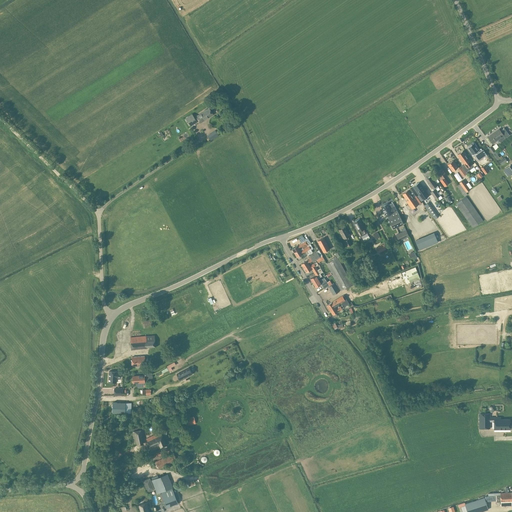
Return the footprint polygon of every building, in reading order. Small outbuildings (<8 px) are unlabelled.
[(213,114),(209,108),(196,116),(200,123),(213,114)] [(197,122),(192,114),(186,118),(191,126),(197,122)] [(490,140),(493,143),(498,139),(500,142),(505,138),(510,135),(504,128),(500,131),(499,129),(495,132),(495,133),(489,137),(491,139),(490,140)] [(185,132),(179,138),(183,141),(189,135),(185,132)] [(478,150),(473,143),(468,147),(473,154),(474,153),(478,160),(485,155),(481,148),(478,150)] [(472,164),(463,151),(457,155),(465,166),(463,168),(466,173),(474,167),(472,164)] [(458,167),(453,160),(447,164),(452,171),(458,167)] [(489,171),(485,165),(481,168),(485,174),(489,171)] [(511,174),(511,166),(511,165),(503,170),(508,177),(511,174)] [(449,183),(444,177),(447,175),(442,168),(436,172),(441,179),(440,180),(444,186),(449,183)] [(438,187),(434,182),(430,176),(426,180),(433,190),(430,192),(435,199),(440,196),(437,191),(438,191),(436,189),(438,187)] [(463,181),(460,183),(466,192),(470,190),(463,181)] [(428,196),(425,191),(419,182),(413,186),(419,195),(417,196),(421,201),(428,196)] [(460,183),(457,185),(464,196),(467,194),(466,192),(460,183)] [(410,188),(402,194),(407,201),(406,201),(411,209),(421,202),(416,195),(410,188)] [(483,220),(466,196),(456,203),(473,228),(483,220)] [(403,224),(397,210),(393,202),(388,205),(387,203),(381,207),(386,216),(390,214),(392,218),(389,219),(393,228),(403,224)] [(434,205),(439,213),(443,210),(438,203),(434,205)] [(366,232),(364,229),(365,229),(359,219),(353,222),(359,232),(364,241),(370,238),(366,232)] [(352,244),(348,237),(349,236),(344,227),(338,230),(347,247),(352,244)] [(406,230),(396,234),(399,241),(409,236),(406,230)] [(434,233),(415,240),(419,250),(438,242),(434,233)] [(292,249),(294,253),(308,245),(311,243),(307,238),(305,240),(303,238),(299,240),(301,243),(292,249)] [(329,249),(323,238),(317,241),(323,252),(329,249)] [(386,249),(384,244),(377,248),(379,253),(386,249)] [(312,252),(308,245),(294,253),(297,257),(305,252),(307,256),(312,252)] [(340,257),(334,246),(332,248),(334,252),(333,253),(335,256),(333,257),(333,258),(332,259),(333,260),(326,264),(336,282),(328,287),(333,295),(352,284),(345,271),(346,270),(339,258),(340,257)] [(301,264),(304,268),(309,265),(308,264),(312,261),(313,262),(320,257),(317,251),(309,256),(311,258),(301,264)] [(310,266),(309,265),(304,268),(306,272),(311,269),(314,272),(317,270),(315,267),(319,265),(317,262),(310,266)] [(415,267),(402,272),(407,284),(420,278),(415,267)] [(313,283),(318,280),(318,279),(321,276),(320,273),(323,272),(320,268),(317,270),(314,272),(316,276),(310,279),(313,283)] [(319,281),(318,280),(313,283),(315,287),(321,284),(324,289),(329,286),(324,278),(319,281)] [(330,311),(336,307),(335,306),(341,302),(344,307),(349,304),(343,295),(327,305),(330,311)] [(338,306),(336,307),(330,311),(333,315),(330,316),(332,319),(338,316),(336,313),(343,308),(342,306),(339,307),(338,306)] [(154,335),(136,336),(130,337),(131,350),(148,348),(148,347),(156,347),(154,335)] [(145,365),(145,356),(132,357),(133,366),(145,365)] [(173,370),(171,367),(176,364),(174,361),(166,365),(169,371),(173,370)] [(192,374),(189,368),(177,374),(180,380),(192,374)] [(117,371),(109,371),(109,382),(117,382),(117,377),(121,377),(121,372),(117,372),(117,371)] [(145,381),(146,381),(149,378),(152,378),(152,374),(144,374),(144,375),(136,376),(136,375),(133,376),(133,383),(136,382),(137,385),(145,384),(145,381)] [(479,416),(479,428),(490,428),(490,413),(480,413),(480,416),(479,416)] [(494,429),(504,429),(504,424),(502,424),(502,419),(501,419),(501,417),(494,417),(494,429)] [(504,424),(504,429),(511,429),(511,419),(502,419),(502,424),(504,424)] [(144,444),(143,442),(146,442),(143,429),(132,431),(134,444),(137,443),(138,445),(144,444)] [(166,445),(161,432),(146,438),(151,451),(161,447),(160,447),(166,445)] [(175,461),(171,454),(156,461),(160,469),(175,461)] [(173,487),(167,473),(152,479),(157,493),(165,490),(165,491),(161,493),(167,508),(178,503),(172,488),(173,487)] [(154,489),(150,478),(143,481),(147,492),(154,489)] [(488,496),(485,496),(486,501),(496,500),(496,501),(501,501),(511,500),(511,492),(508,493),(506,493),(501,493),(488,494),(488,496)] [(465,504),(465,505),(460,506),(462,511),(480,511),(488,509),(484,497),(465,504)] [(151,509),(149,502),(137,505),(139,511),(153,511),(152,511),(149,511),(149,509),(151,509)]
